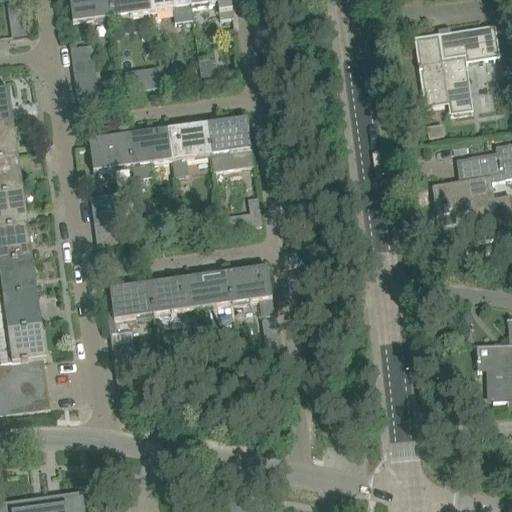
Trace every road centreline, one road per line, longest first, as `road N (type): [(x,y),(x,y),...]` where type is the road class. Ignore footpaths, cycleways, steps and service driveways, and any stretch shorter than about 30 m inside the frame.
road 1 (residential): [(375,260),(350,19)]
road 2 (residential): [(405,493),(375,260)]
road 3 (residential): [(304,476),(277,260)]
road 4 (residential): [(102,436),(304,476)]
road 5 (residential): [(79,287),(277,260)]
road 6 (residential): [(59,131),(254,104)]
road 7 (residential): [(350,19),(511,6)]
road 8 (residential): [(277,260),(254,104)]
road 9 (residential): [(79,287),(59,131)]
road 10 (residential): [(102,436),(79,287)]
road 11 (residential): [(511,307),(375,260)]
